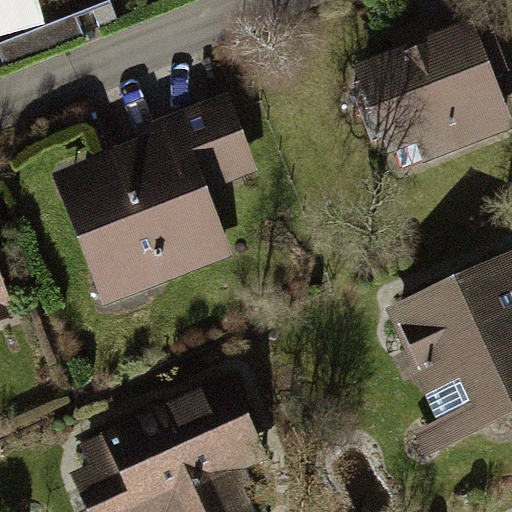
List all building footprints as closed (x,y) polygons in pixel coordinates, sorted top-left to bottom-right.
[(399,42),(359,58),(400,165),(511,121),(511,109),(469,0),(452,0),(392,23),(399,42)] [(81,12),(1,44),(11,68),(91,35),(81,12)] [(228,87),(48,163),(104,295),(233,241),(209,183),(260,162),(228,87)] [(449,434),(511,407),(511,250),(392,301),(449,434)] [(0,267),(0,309),(14,304),(0,267)] [(94,455),(69,466),(90,511),(256,511),(235,463),(273,445),(235,361),(83,429),(94,455)]
